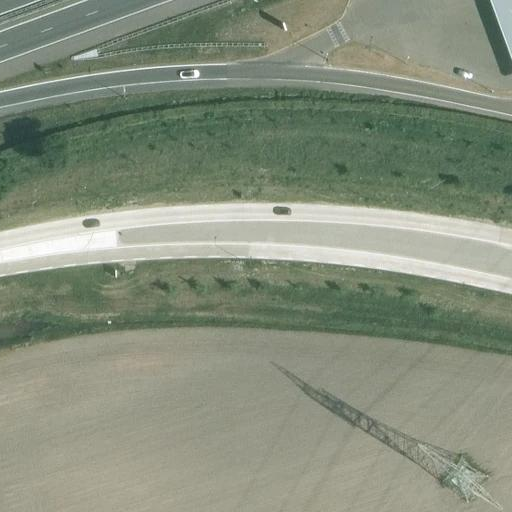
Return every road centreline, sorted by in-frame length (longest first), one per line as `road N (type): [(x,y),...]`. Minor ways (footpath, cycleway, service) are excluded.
road 1 (secondary): [(511,240),(370,215),(219,213),(84,225),(0,243)]
road 2 (secondary): [(0,270),(96,253),(220,249),(365,255),(511,284)]
road 3 (motorway): [(0,102),(121,81),(278,72)]
road 4 (motorway): [(0,47),(129,0)]
